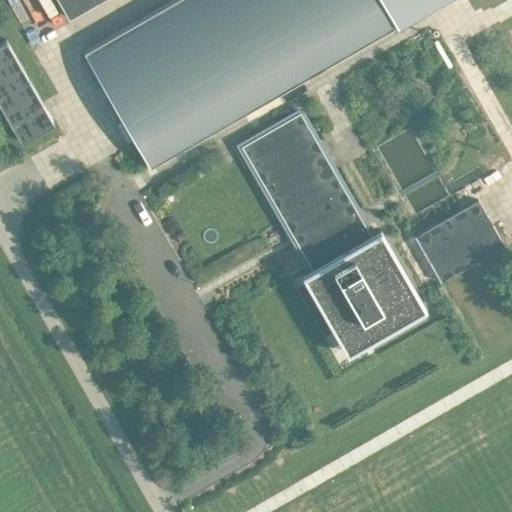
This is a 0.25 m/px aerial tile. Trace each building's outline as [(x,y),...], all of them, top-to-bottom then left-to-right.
[(57,0),(68,18),(99,0),(57,0)] [(174,0),(86,51),(152,165),(226,122),(397,24),(382,0),(174,0)] [(0,43),(0,108),(20,143),(52,124),(5,41),(0,43)] [(240,146),(311,270),(302,276),(346,353),(424,308),(389,247),(380,231),(370,237),(298,113),(240,146)] [(399,244),(426,290),(503,246),(476,200),(399,244)]
